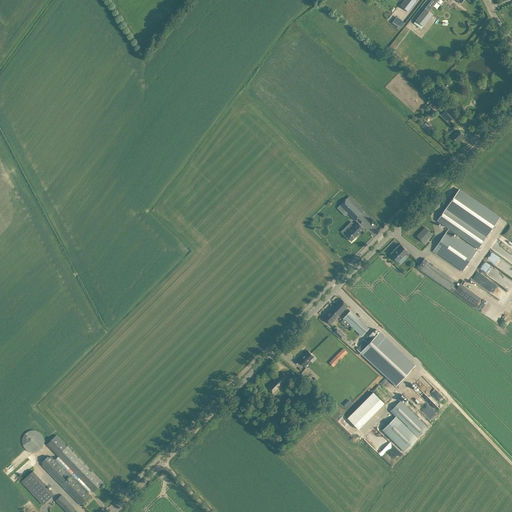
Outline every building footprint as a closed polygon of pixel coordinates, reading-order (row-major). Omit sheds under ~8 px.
[(417,0),(404,0),(400,5),(408,11),(417,0)] [(425,9),(416,20),(423,26),(424,26),(433,15),(429,11),(430,10),(437,2),(440,5),(444,1),(444,0),(448,0),(449,0),(457,0),(458,1),(461,3),(463,1),(463,0),(431,0),(426,7),(425,9)] [(399,29),(405,23),(397,16),(392,22),(399,29)] [(430,107),(437,101),(433,98),(427,104),(430,107)] [(448,108),(441,114),(449,122),(456,116),(448,108)] [(449,134),(452,137),(457,141),(464,135),(459,130),(456,127),(449,134)] [(459,189),(437,221),(449,228),(448,230),(453,234),(455,232),(478,249),(487,235),(500,217),(459,189)] [(361,214),(346,198),(339,205),(355,220),(361,214)] [(364,229),(357,222),(344,235),(351,242),(364,229)] [(426,227),(417,236),(424,242),(431,235),(427,232),(429,231),(426,227)] [(453,235),(453,234),(448,230),(434,250),(463,271),(476,251),(453,235)] [(511,241),(503,235),(502,240),(511,246),(511,249),(511,250),(511,249),(511,247),(510,247),(506,245),(502,244),(507,247),(505,250),(510,251),(508,252),(511,253),(511,241)] [(409,252),(402,245),(391,255),(398,262),(404,256),(409,252)] [(418,269),(454,293),(474,307),(481,298),(460,283),(459,286),(455,283),(457,280),(425,258),(418,269)] [(500,284),(506,276),(483,261),(478,269),(500,284)] [(493,293),(498,286),(478,271),(472,279),(493,293)] [(348,305),(345,302),(342,299),(323,318),(330,324),(348,305)] [(363,336),(369,328),(350,312),(343,319),(363,336)] [(334,332),(342,339),(345,336),(337,328),(334,332)] [(365,340),(357,349),(361,352),(360,353),(385,377),(396,386),(402,380),(415,365),(380,332),(378,333),(374,330),(369,336),(373,339),(370,342),(368,341),(367,342),(365,340)] [(333,366),(348,352),(344,348),(330,363),(333,366)] [(309,351),(299,361),(304,366),(314,356),(309,351)] [(267,387),(271,391),(275,395),(280,390),(278,389),(283,384),(284,384),(290,378),(282,371),(280,373),(281,374),(279,375),(267,387)] [(390,391),(395,386),(386,377),(380,383),(390,391)] [(359,429),(385,403),(374,392),(348,418),(359,429)] [(351,396),(343,404),(346,407),(355,399),(351,396)] [(383,430),(404,451),(428,427),(401,401),(390,411),(396,416),(383,430)] [(30,431),(28,432),(26,432),(25,434),(24,435),(24,436),(23,438),(22,439),(22,441),(22,442),(23,444),(23,446),(24,447),(26,449),(27,450),(28,451),(30,452),(32,452),(33,452),(34,452),(37,451),(38,451),(40,450),(41,449),(42,448),(43,446),(44,445),(44,443),(44,442),(44,440),(44,438),(43,436),(42,435),(41,433),(39,432),(38,431),(36,430),(34,430),(32,430),(30,431)] [(47,444),(59,456),(56,459),(55,458),(54,459),(51,456),(49,457),(48,456),(42,462),(43,464),(42,465),(80,504),(90,495),(88,493),(91,490),(93,492),(103,482),(99,479),(67,445),(57,434),(47,444)] [(33,471),(22,481),(43,505),(54,494),(33,471)] [(62,494),(56,501),(66,511),(72,511),(76,509),(62,494)]
